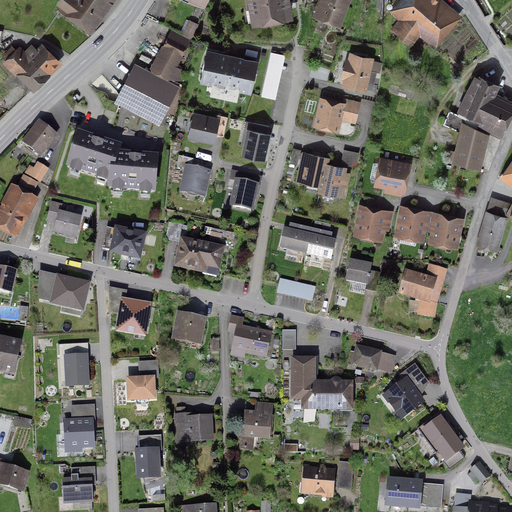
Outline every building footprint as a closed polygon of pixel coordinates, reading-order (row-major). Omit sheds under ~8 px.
[(61,0),(60,3),(92,26),(110,0),(61,0)] [(250,0),(255,23),(289,16),(286,0),(250,0)] [(318,0),(314,12),(337,21),(345,1),(341,0),(318,0)] [(398,34),(397,35),(409,44),(421,28),(435,40),(454,17),(433,0),(406,0),(399,9),(400,11),(398,14),(403,19),(394,31),(398,34)] [(184,35),(192,38),(198,24),(190,21),(184,35)] [(172,37),(167,47),(179,54),(184,44),(172,37)] [(179,54),(167,47),(164,46),(152,68),(169,77),(181,55),(179,54)] [(27,52),(28,53),(26,56),(30,60),(38,68),(40,65),(48,73),(58,62),(43,47),(38,53),(31,47),(27,52)] [(29,62),(16,50),(7,59),(34,86),(48,73),(40,65),(38,68),(30,60),(29,62)] [(207,61),(204,61),(202,70),(205,71),(203,81),(214,83),(213,86),(237,91),(238,88),(249,91),(251,81),(254,81),(256,72),(253,72),(255,61),(209,51),(207,61)] [(344,76),(347,77),(345,84),(364,88),(370,60),(352,55),(350,62),(348,62),(347,65),(342,68),(345,73),(344,76)] [(169,84),(172,79),(169,77),(152,68),(146,79),(135,73),(123,95),(159,114),(162,109),(173,115),(179,90),(169,84)] [(443,124),(462,132),(454,162),(479,168),(487,134),(464,124),(468,113),(482,119),(480,122),(504,132),(511,112),(511,103),(492,95),(497,86),(480,78),(480,79),(475,77),(467,92),(458,114),(449,110),(443,124)] [(321,99),(315,125),(337,130),(342,109),(357,113),(359,103),(344,99),(343,104),(321,99)] [(191,136),(213,141),(214,133),(215,134),(217,128),(216,127),(217,120),(195,115),(191,136)] [(41,154),(55,136),(39,123),(25,141),(41,154)] [(268,134),(249,130),(244,154),(263,158),(268,134)] [(111,179),(114,170),(114,162),(117,155),(119,147),(102,142),(101,143),(79,135),(69,166),(111,179)] [(359,152),(343,149),(340,165),(347,166),(356,168),(359,152)] [(300,152),(293,151),(290,162),(298,164),(300,152)] [(303,151),(296,181),(319,186),(321,186),(326,162),(329,163),(330,157),(303,151)] [(110,187),(154,191),(156,158),(139,157),(138,157),(117,155),(114,162),(114,170),(111,179),(110,187)] [(402,189),(407,167),(382,161),(378,183),(386,185),(385,193),(389,193),(390,186),(402,189)] [(329,163),(326,162),(321,186),(319,186),(317,191),(341,197),(343,186),(347,187),(350,172),(346,171),(347,166),(340,165),(329,163)] [(33,171),(29,168),(26,173),(40,182),(48,169),(38,163),(33,171)] [(208,173),(195,169),(195,170),(187,168),(182,190),(203,195),(208,173)] [(230,180),(228,188),(236,190),(232,206),(251,210),(256,186),(230,180)] [(0,218),(0,226),(14,234),(32,200),(15,191),(0,218)] [(80,218),(59,213),(61,205),(51,203),(48,217),(58,219),(55,232),(76,237),(80,218)] [(357,233),(379,237),(381,229),(388,230),(389,226),(382,225),(384,213),(362,208),(357,233)] [(420,238),(425,213),(403,209),(398,233),(420,238)] [(483,222),(477,240),(495,245),(503,217),(490,213),(487,223),(483,222)] [(431,227),(431,231),(434,231),(432,240),(455,245),(460,220),(437,216),(435,228),(431,227)] [(223,249),(208,246),(208,247),(184,242),(188,227),(169,223),(166,238),(183,242),(181,249),(177,249),(175,257),(179,258),(178,265),(203,271),(202,274),(216,277),(223,249)] [(284,230),(280,248),(305,254),(311,230),(294,226),(293,232),(284,230)] [(126,229),(125,232),(107,229),(103,249),(138,257),(142,236),(135,235),(136,232),(126,229)] [(326,240),(328,234),(311,230),(305,254),(331,259),(335,242),(326,240)] [(211,233),(210,240),(220,243),(221,235),(211,233)] [(369,275),(371,266),(350,261),(346,280),(367,284),(366,289),(376,292),(379,278),(369,275)] [(2,269),(3,264),(0,262),(0,289),(11,292),(15,272),(2,269)] [(446,270),(431,266),(428,279),(407,273),(401,293),(421,299),(418,314),(434,317),(436,303),(434,302),(439,283),(442,284),(446,270)] [(53,302),(82,309),(88,285),(58,278),(53,302)] [(277,293),(312,300),(315,286),(280,279),(277,293)] [(122,306),(110,303),(110,311),(121,313),(119,324),(127,326),(127,329),(136,330),(137,327),(145,329),(149,306),(123,301),(122,306)] [(19,320),(26,321),(28,308),(21,307),(19,320)] [(189,342),(198,344),(202,320),(180,316),(175,342),(189,345),(189,342)] [(232,317),(229,331),(237,332),(233,349),(265,356),(270,334),(241,328),(243,319),(232,317)] [(0,371),(14,375),(21,344),(0,339),(0,371)] [(219,339),(211,339),(211,351),(219,351),(219,339)] [(85,344),(59,345),(60,358),(66,358),(68,386),(87,385),(85,344)] [(394,359),(383,357),(384,355),(380,354),(380,352),(357,347),(353,365),(376,371),(376,369),(390,373),(394,359)] [(332,383),(313,383),(314,360),(293,360),(293,406),(303,406),(303,408),(340,408),(341,405),(351,405),(351,383),(341,383),(339,381),(337,379),(334,380),(332,383)] [(161,364),(141,364),(142,377),(161,377),(161,364)] [(394,400),(390,403),(396,411),(400,408),(405,415),(422,402),(416,394),(417,393),(414,387),(412,389),(406,381),(420,370),(415,364),(400,374),(405,381),(389,393),(394,400)] [(129,400),(154,398),(153,378),(128,380),(129,400)] [(247,447),(251,447),(253,436),(269,438),(272,406),(257,405),(256,414),(246,413),(241,448),(246,448),(247,447)] [(177,437),(190,437),(190,441),(212,439),(210,417),(192,418),(192,415),(185,416),(184,408),(177,409),(177,416),(176,416),(177,437)] [(29,427),(31,420),(16,417),(14,424),(29,427)] [(67,447),(93,445),(91,421),(66,422),(67,447)] [(465,459),(459,451),(462,448),(444,423),(435,430),(429,421),(418,429),(436,454),(440,451),(446,459),(443,462),(449,470),(465,459)] [(143,478),(145,483),(158,479),(157,451),(162,450),(161,435),(139,436),(140,451),(137,451),(137,453),(136,454),(138,461),(139,478),(143,478)] [(0,483),(22,490),(27,472),(4,465),(5,462),(0,460),(0,483)] [(337,487),(351,488),(353,463),(340,462),(337,487)] [(467,473),(477,485),(489,475),(480,463),(467,473)] [(332,494),(334,472),(305,469),(304,483),(310,483),(309,492),(332,494)] [(64,503),(92,501),(91,481),(82,481),(81,475),(71,475),(71,480),(63,480),(64,503)] [(420,483),(390,480),(388,504),(418,507),(420,483)] [(425,507),(440,508),(442,489),(426,488),(425,507)]
